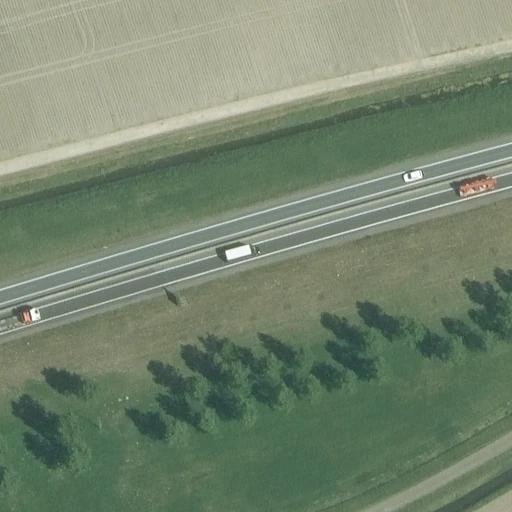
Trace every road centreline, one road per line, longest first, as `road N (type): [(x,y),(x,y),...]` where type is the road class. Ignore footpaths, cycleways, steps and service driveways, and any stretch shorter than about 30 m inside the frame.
road 1 (trunk): [(511,150),(0,298)]
road 2 (trunk): [(0,325),(511,178)]
road 3 (unclassified): [(0,169),(511,45)]
